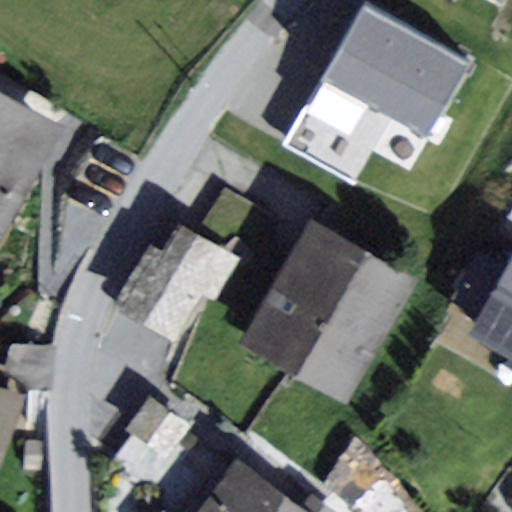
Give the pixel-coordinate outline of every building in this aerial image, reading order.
[(472,57),(365,0),(360,0),(284,144),(356,182),(391,118),(429,138),(472,57)] [(0,235),(65,122),(0,85),(0,235)] [(243,250),(157,202),(110,284),(183,325),(203,291),(216,298),(243,250)] [(423,277),(311,209),(236,331),(348,399),(423,277)] [(511,273),(472,349),(511,369),(511,382),(496,413),(511,420),(511,273)] [(0,470),(29,394),(0,383),(0,470)] [(192,413),(151,385),(120,431),(161,459),(192,413)] [(316,511),(231,455),(192,511),(316,511)]
